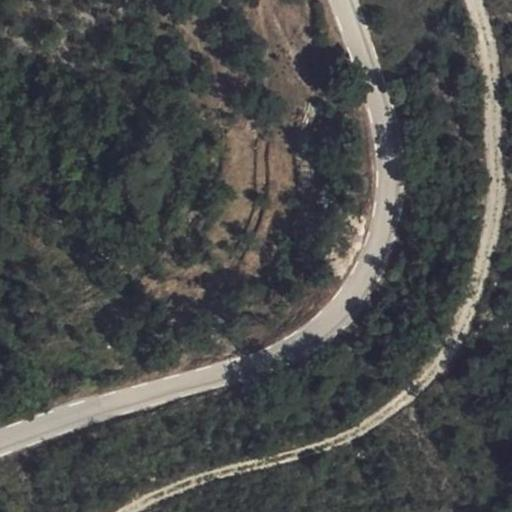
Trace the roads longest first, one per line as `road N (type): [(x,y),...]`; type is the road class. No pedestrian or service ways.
road 1 (track): [(474,0),(495,63),(495,164),(492,240),(465,328),(415,387),(359,433),(171,485),(121,511)]
road 2 (secondary): [(0,445),(303,341),(342,306),(375,250),(388,184),(380,120),(343,0)]
